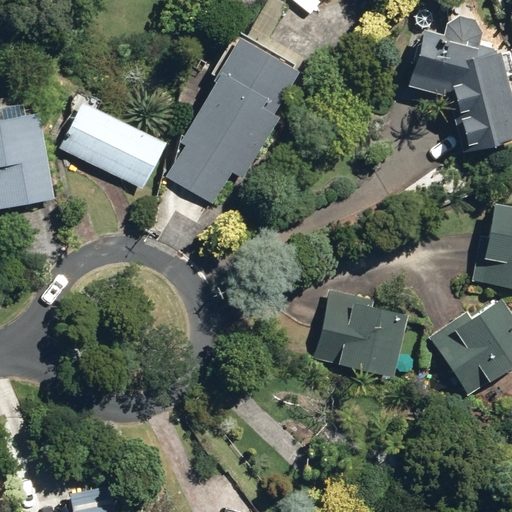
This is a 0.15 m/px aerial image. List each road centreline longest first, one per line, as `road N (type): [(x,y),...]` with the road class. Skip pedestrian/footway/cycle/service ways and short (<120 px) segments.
road 1 (residential): [(39,354),(43,303),(57,281),(102,256),(153,263),(174,278),(197,324)]
road 2 (residential): [(197,324),(187,376),(169,397),(119,416),(68,399),(39,354)]
